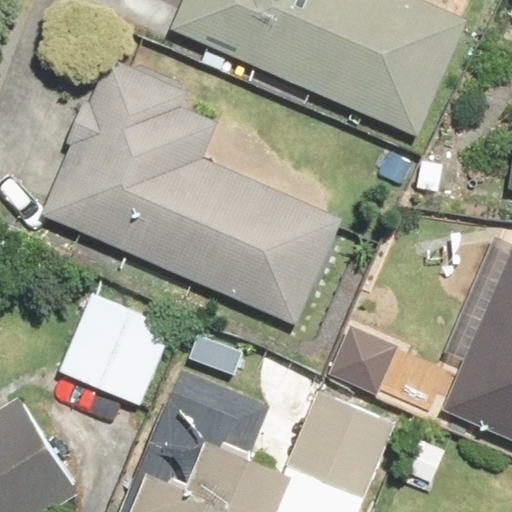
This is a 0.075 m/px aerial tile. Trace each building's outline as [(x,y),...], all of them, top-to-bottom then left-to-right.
[(181,0),(169,31),(417,137),(466,23),(412,0),(181,0)] [(68,147),(38,216),(295,326),(341,219),(203,160),(219,124),(181,108),(188,91),(106,56),(87,101),(83,99),(63,145),(68,147)] [(511,239),(438,410),(511,442),(511,239)] [(173,329),(90,294),(57,371),(140,406),(173,329)] [(317,389),(284,467),(365,502),(398,424),(317,389)] [(17,398),(0,408),(0,511),(46,511),(76,494),(17,398)] [(152,476),(136,511),(278,511),(293,479),(205,441),(184,490),(152,476)]
